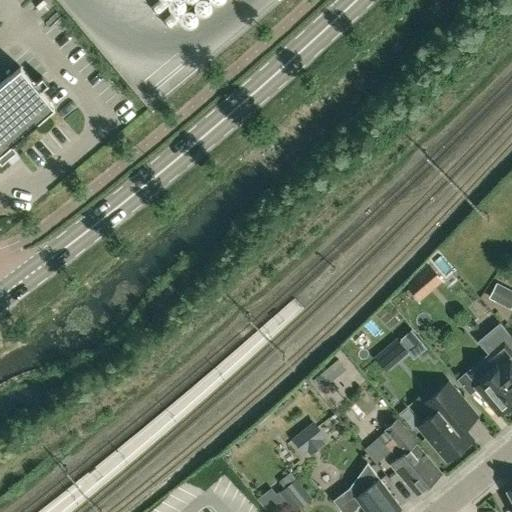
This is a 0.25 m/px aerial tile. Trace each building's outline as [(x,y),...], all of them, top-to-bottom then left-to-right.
[(0,153),(54,107),(20,67),(10,76),(9,76),(0,83),(0,153)] [(418,298),(427,290),(417,278),(408,285),(418,298)] [(490,297),(504,304),(510,291),(496,284),(490,297)] [(511,336),(501,323),(480,341),(500,365),(476,386),(498,412),(511,400),(511,336)] [(395,338),(387,345),(399,359),(406,352),(395,338)] [(448,381),(433,394),(423,403),(432,413),(418,425),(447,459),(472,438),(463,427),(477,416),(448,381)] [(399,459),(391,466),(417,496),(442,475),(415,444),(417,443),(397,420),(385,430),(398,444),(391,450),(399,459)] [(357,506),(360,503),(366,511),(392,511),(400,506),(367,463),(349,488),(334,499),(343,511),(350,511),(358,507),(357,506)]
